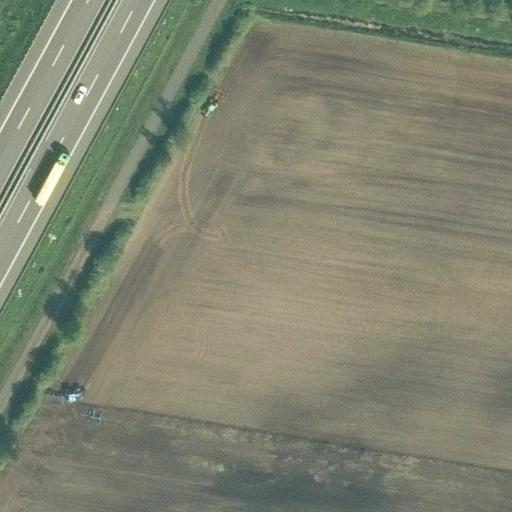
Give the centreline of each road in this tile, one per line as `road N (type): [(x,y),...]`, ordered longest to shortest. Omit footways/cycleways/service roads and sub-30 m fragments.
road 1 (unclassified): [(210,0),(0,396)]
road 2 (motorway): [(0,246),(132,0)]
road 3 (motorway): [(83,0),(0,158)]
road 4 (track): [(511,22),(366,0)]
